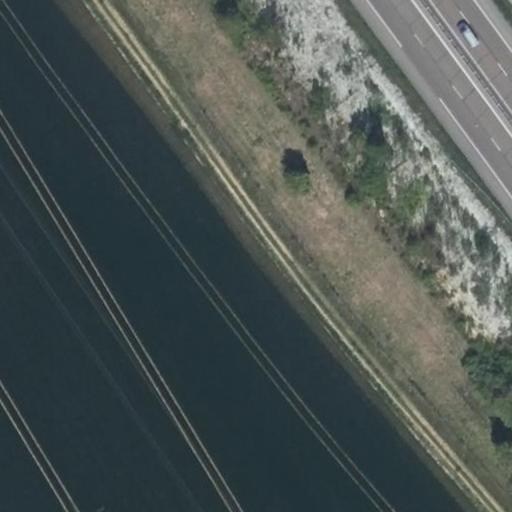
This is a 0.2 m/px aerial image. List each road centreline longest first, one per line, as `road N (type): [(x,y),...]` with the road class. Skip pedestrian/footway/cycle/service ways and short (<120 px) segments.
road 1 (track): [(27,0),(256,305),(426,511)]
road 2 (motorway): [(387,0),(511,167)]
